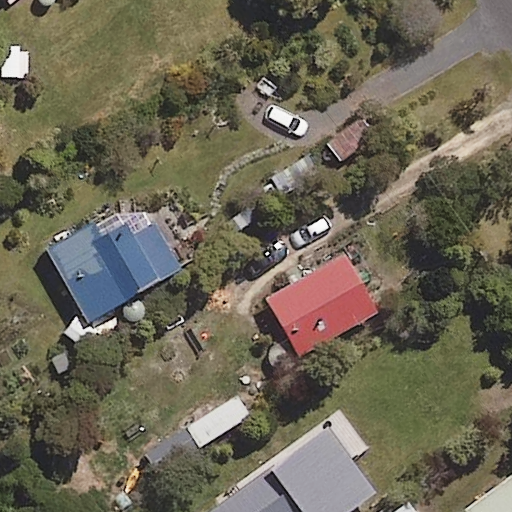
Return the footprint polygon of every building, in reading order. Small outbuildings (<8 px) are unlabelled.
[(28,50),(0,50),(0,82),(28,82),(28,50)] [(142,219),(122,230),(114,215),(41,256),(80,325),(172,273),(142,219)] [(372,314),(338,258),(260,306),(294,362),(372,314)] [(255,474),(282,511),(358,511),(372,503),(320,429),(255,474)] [(140,460),(156,479),(192,449),(177,430),(140,460)] [(282,511),(255,474),(200,511),(282,511)] [(511,511),(511,477),(463,511),(511,511)]
